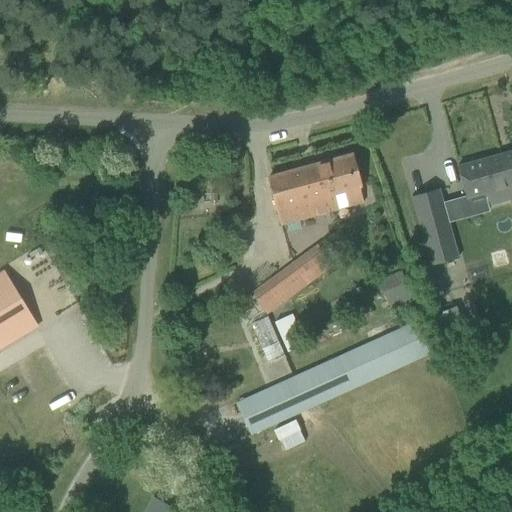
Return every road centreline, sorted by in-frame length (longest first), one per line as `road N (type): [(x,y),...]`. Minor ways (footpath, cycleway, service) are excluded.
road 1 (unclassified): [(61,511),(135,389),(146,342),(156,122)]
road 2 (unclassified): [(156,122),(292,122),(511,61)]
road 3 (unclassified): [(0,115),(156,122)]
